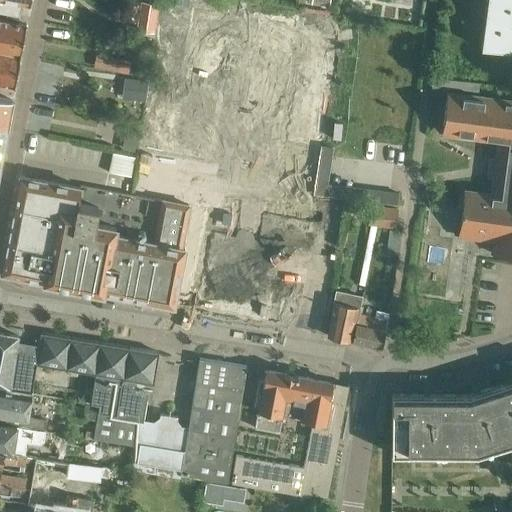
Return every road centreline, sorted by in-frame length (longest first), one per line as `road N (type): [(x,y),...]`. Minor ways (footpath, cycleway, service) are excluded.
road 1 (residential): [(371,368),(0,297)]
road 2 (residential): [(387,370),(436,0)]
road 3 (residential): [(0,210),(42,0)]
road 4 (residential): [(352,511),(371,368)]
road 5 (residential): [(387,370),(511,354)]
